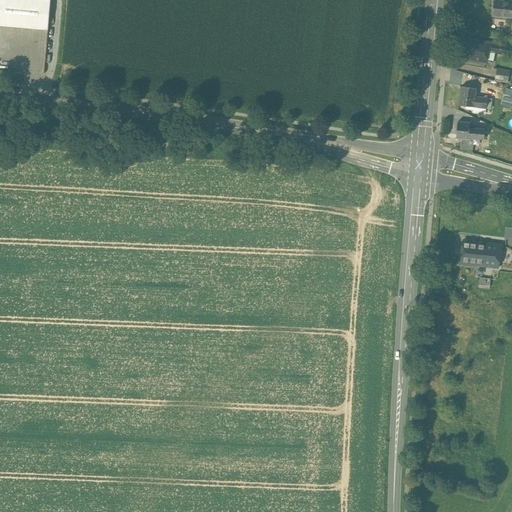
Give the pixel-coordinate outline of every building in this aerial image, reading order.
[(50,0),(0,0),(0,25),(48,30),(50,0)] [(511,0),(495,0),(493,14),(511,17),(511,0)] [(467,37),(464,58),(488,62),(491,49),(507,51),(508,43),(467,37)] [(510,81),(511,69),(498,67),(496,79),(510,81)] [(460,85),(459,104),(491,106),(492,96),(476,95),(477,86),(460,85)] [(511,94),(504,92),(502,99),(511,102),(511,94)] [(458,119),(457,137),(462,137),(462,147),(474,147),(475,138),(484,139),(485,127),(471,126),(471,120),(458,119)] [(486,243),(464,240),(462,263),(479,264),(481,250),(485,250),(486,243)] [(500,244),(486,243),(485,250),(481,250),(479,264),(498,266),(500,244)] [(491,279),(480,277),(479,285),(490,286),(491,279)]
